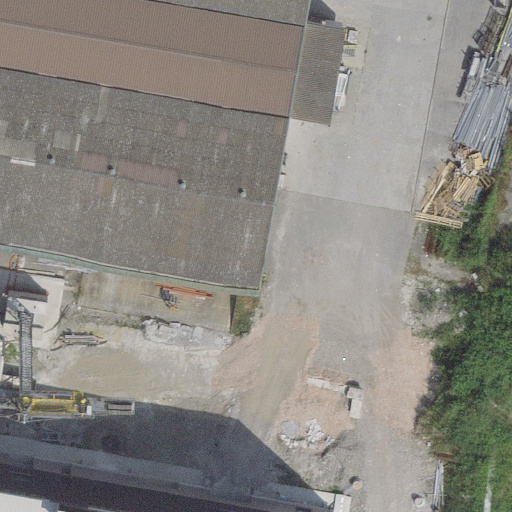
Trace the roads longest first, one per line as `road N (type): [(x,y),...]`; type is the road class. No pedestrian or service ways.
road 1 (unknown): [(427,0),(332,345),(304,377),(252,397),(0,332)]
road 2 (unknown): [(511,319),(453,434),(390,494),(256,496),(0,458)]
